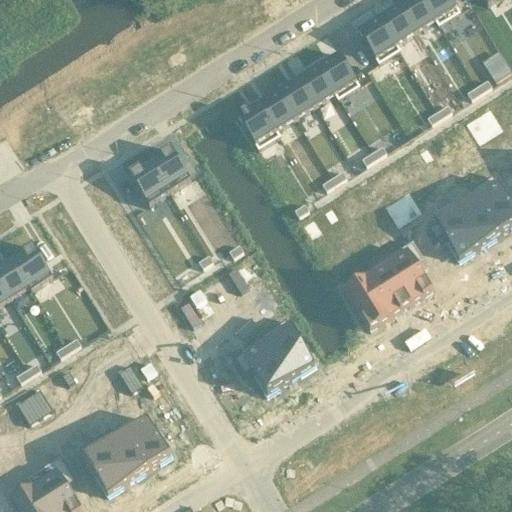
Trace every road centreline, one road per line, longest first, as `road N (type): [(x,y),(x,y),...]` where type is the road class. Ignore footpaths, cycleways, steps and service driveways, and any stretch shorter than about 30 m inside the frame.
road 1 (residential): [(56,167),(241,465)]
road 2 (residential): [(56,167),(332,0)]
road 3 (residential): [(511,297),(241,465)]
road 4 (tertiary): [(511,426),(374,511)]
